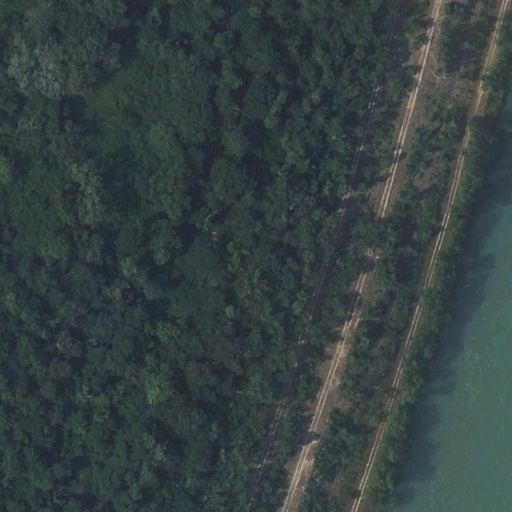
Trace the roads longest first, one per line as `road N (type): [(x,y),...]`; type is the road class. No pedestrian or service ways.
road 1 (track): [(241,511),(323,269),(400,0)]
road 2 (track): [(438,0),(284,511)]
